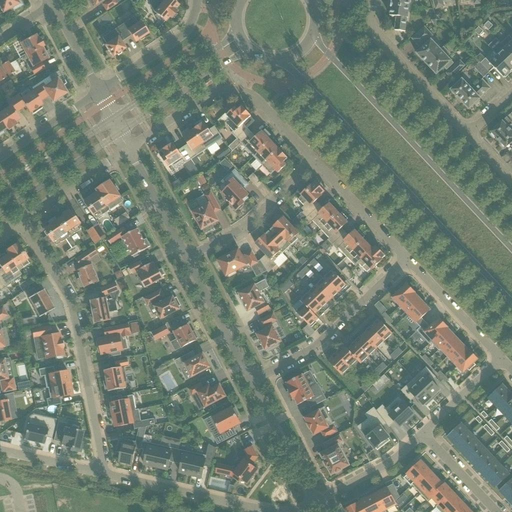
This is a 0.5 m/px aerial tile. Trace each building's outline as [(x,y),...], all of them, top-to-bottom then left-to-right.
[(0,0),(0,8),(2,13),(11,8),(13,11),(22,6),(19,0),(0,0)] [(102,5),(106,11),(116,4),(115,3),(121,0),(120,0),(88,0),(91,5),(93,4),(95,6),(102,2),(103,4),(102,5)] [(162,0),(147,0),(149,5),(150,7),(151,8),(152,10),(153,11),(155,13),(154,13),(156,14),(155,16),(161,22),(163,20),(165,21),(168,17),(170,18),(176,12),(174,11),(178,6),(176,4),(177,3),(174,0),(165,0),(164,1),(162,0)] [(389,5),(388,8),(390,8),(390,9),(391,9),(390,16),(397,17),(395,31),(405,32),(406,22),(407,18),(409,7),(409,0),(392,0),(392,2),(391,2),(389,2),(389,5)] [(432,0),(435,10),(444,7),(442,1),(450,1),(449,0),(432,0)] [(133,18),(118,28),(125,39),(130,36),(135,42),(147,34),(145,31),(146,30),(143,26),(142,26),(140,23),(137,24),(133,18)] [(488,30),(492,26),(488,22),(484,26),(488,30)] [(426,64),(441,50),(430,39),(433,36),(424,27),(412,39),(421,49),(416,54),(426,64)] [(474,32),(479,36),(483,32),(479,27),(474,32)] [(120,43),(125,39),(118,28),(102,38),(107,45),(105,46),(112,57),(124,49),(120,43)] [(20,44),(26,55),(43,46),(40,39),(38,40),(35,36),(20,44)] [(511,39),(509,36),(501,44),(505,48),(511,55),(511,39)] [(511,69),(511,55),(505,48),(501,44),(493,51),(497,55),(511,70),(511,69)] [(41,62),(48,59),(47,58),(51,56),(48,50),(44,52),(42,47),(43,47),(43,46),(26,55),(33,68),(30,70),(34,76),(45,70),(41,62)] [(444,48),(441,50),(426,64),(436,75),(444,67),(447,70),(453,64),(447,57),(450,54),(444,48)] [(511,70),(497,55),(489,63),(485,59),(480,63),(489,73),(494,68),(503,78),(504,77),(505,77),(504,78),(505,78),(511,72),(510,71),(511,70)] [(14,72),(7,62),(1,66),(8,76),(14,72)] [(489,73),(480,63),(474,68),(477,71),(484,78),(489,73)] [(446,74),(451,79),(460,71),(455,66),(446,74)] [(41,105),(42,105),(39,102),(48,96),(52,103),(66,93),(62,87),(66,84),(59,71),(48,77),(52,83),(45,87),(43,84),(32,91),(41,105)] [(480,101),(479,101),(480,99),(491,89),(484,82),(483,80),(472,90),(467,85),(469,84),(464,78),(462,80),(458,83),(451,90),(457,97),(457,98),(462,103),(463,103),(469,110),(476,104),(476,105),(480,101)] [(32,115),(35,113),(42,108),(40,106),(41,105),(32,91),(32,92),(21,100),(18,96),(12,99),(20,110),(25,107),(29,113),(30,112),(32,115)] [(10,107),(0,113),(0,118),(8,130),(16,125),(14,123),(19,120),(14,113),(20,110),(12,99),(7,103),(10,107)] [(237,139),(247,129),(243,124),(251,117),(242,107),(238,111),(235,108),(227,116),(230,119),(225,123),(233,132),(232,133),(237,139)] [(511,131),(508,128),(511,124),(511,123),(507,117),(491,132),(496,139),(495,140),(500,145),(501,144),(506,148),(511,142),(511,131)] [(8,131),(8,130),(0,118),(0,135),(3,134),(2,131),(6,128),(8,131)] [(204,123),(194,130),(206,150),(222,139),(214,127),(209,131),(204,123)] [(251,134),(247,129),(237,139),(241,143),(251,134)] [(206,150),(194,130),(183,137),(188,145),(183,148),(191,160),(197,156),(206,150)] [(256,138),(251,134),(241,143),(254,157),(271,141),(262,132),(256,138)] [(237,139),(228,147),(232,152),(241,143),(237,139)] [(279,150),(271,141),(254,157),(262,166),(279,150)] [(191,160),(183,148),(178,152),(173,144),(162,151),(165,156),(162,158),(168,167),(172,165),(175,170),(191,160)] [(287,159),(279,150),(262,166),(271,175),(275,170),(278,173),(286,166),(283,163),(287,159)] [(221,164),(227,171),(232,167),(225,160),(221,164)] [(230,205),(236,211),(237,210),(239,210),(242,207),(243,205),(244,203),(242,201),(248,195),(243,190),(248,185),(235,171),(229,176),(233,180),(227,185),(229,188),(222,194),(227,199),(227,200),(231,204),(230,205)] [(253,174),(248,178),(258,189),(263,184),(253,174)] [(207,182),(203,175),(197,179),(201,186),(207,182)] [(96,191),(97,192),(107,206),(108,206),(115,201),(118,205),(122,202),(120,198),(121,197),(110,181),(107,183),(106,182),(99,187),(100,188),(96,191)] [(302,213),(307,218),(317,208),(313,204),(322,196),(321,195),(324,193),(315,183),(312,186),(312,185),(301,195),(302,196),(298,200),(304,206),(301,209),(304,212),(302,213)] [(97,192),(88,198),(90,200),(85,203),(96,219),(110,210),(108,206),(107,206),(97,192)] [(211,192),(204,195),(204,196),(196,201),(200,209),(192,213),(202,230),(203,230),(204,232),(211,228),(210,226),(218,222),(214,214),(220,210),(211,192)] [(321,230),(338,213),(330,204),(321,212),(317,208),(307,218),(303,221),(307,226),(313,221),(321,230)] [(65,216),(59,220),(70,237),(81,229),(79,226),(81,224),(73,211),(71,212),(68,211),(65,213),(65,216)] [(340,215),(338,213),(321,230),(329,239),(328,240),(332,245),(343,235),(339,231),(347,223),(346,221),(348,219),(342,213),(340,215)] [(70,237),(59,220),(58,221),(55,218),(48,222),(51,226),(45,229),(56,246),(70,237)] [(119,218),(114,221),(118,226),(123,223),(119,218)] [(283,218),(274,227),(292,245),(298,240),(300,243),(306,237),(300,231),(298,233),(283,218)] [(99,224),(93,228),(101,240),(107,236),(99,224)] [(292,245),(274,227),(265,235),(283,254),(292,245)] [(101,240),(93,228),(87,232),(95,244),(101,240)] [(122,245),(126,252),(129,250),(132,257),(133,256),(134,258),(140,255),(139,253),(148,249),(147,248),(150,246),(146,239),(144,241),(138,229),(128,234),(124,228),(107,239),(111,245),(121,238),(124,244),(122,245)] [(346,239),(343,235),(332,245),(337,250),(338,248),(347,257),(364,241),(363,239),(365,237),(359,231),(357,233),(355,231),(346,239)] [(283,254),(265,235),(255,244),(266,255),(260,261),(268,273),(277,265),(274,262),(283,254)] [(373,250),(364,241),(347,257),(355,266),(358,264),(358,263),(373,250)] [(7,255),(18,271),(29,264),(26,260),(27,259),(19,247),(18,247),(16,244),(5,251),(7,255)] [(65,253),(69,259),(81,251),(77,246),(65,253)] [(373,250),(358,263),(358,264),(367,273),(371,270),(382,260),(382,259),(385,257),(376,247),(373,250)] [(98,282),(95,274),(92,266),(101,260),(97,255),(93,248),(77,260),(80,265),(79,266),(81,270),(78,271),(81,279),(78,280),(81,287),(84,286),(84,287),(98,282)] [(242,257),(238,250),(220,259),(228,276),(247,266),(247,265),(249,264),(251,267),(258,263),(251,252),(245,255),(245,256),(242,257)] [(18,271),(7,255),(5,256),(4,254),(0,256),(0,267),(3,272),(0,273),(0,277),(6,287),(11,283),(10,281),(21,275),(18,271)] [(303,266),(307,262),(303,257),(298,261),(303,266)] [(315,259),(311,263),(315,267),(319,263),(315,259)] [(139,278),(145,288),(163,278),(162,276),(165,275),(162,269),(159,271),(158,268),(157,269),(153,262),(144,267),(141,261),(129,268),(132,274),(138,271),(141,277),(139,278)] [(307,275),(311,271),(307,266),(302,270),(307,275)] [(341,272),(346,276),(350,272),(346,268),(341,272)] [(307,275),(302,270),(298,275),(302,279),(307,275)] [(332,271),(324,278),(338,293),(341,290),(342,291),(347,287),(346,285),(332,271)] [(354,276),(350,272),(346,276),(350,281),(354,276)] [(30,278),(25,281),(29,286),(34,283),(30,278)] [(338,293),(324,278),(316,286),(330,300),(338,293)] [(256,309),(259,315),(270,309),(267,304),(265,305),(264,303),(259,293),(269,287),(265,280),(255,285),(238,294),(239,295),(238,296),(240,300),(241,299),(245,306),(243,307),(246,311),(247,310),(248,311),(255,307),(256,309)] [(290,280),(286,284),(290,289),(294,284),(290,280)] [(105,296),(106,299),(91,302),(92,309),(93,316),(93,315),(95,323),(111,320),(109,312),(117,311),(115,301),(113,301),(112,293),(118,291),(115,283),(101,289),(104,296),(105,296)] [(290,289),(286,284),(281,288),(285,293),(290,289)] [(414,293),(414,294),(415,293),(407,285),(403,288),(401,286),(394,292),(396,294),(392,298),(400,306),(414,293)] [(330,300),(316,286),(308,293),(322,308),(330,300)] [(30,297),(28,298),(39,318),(54,309),(43,290),(36,294),(33,289),(27,293),(30,297)] [(161,290),(144,299),(148,306),(150,309),(154,307),(161,320),(180,310),(179,307),(181,306),(176,298),(174,299),(173,297),(166,300),(164,298),(164,297),(161,290)] [(322,308),(308,293),(300,301),(304,304),(314,315),(322,308)] [(408,315),(422,302),(414,294),(414,293),(400,306),(408,315)] [(430,310),(422,302),(408,315),(420,328),(416,331),(417,331),(426,323),(421,318),(430,310)] [(304,304),(296,312),(310,327),(310,326),(311,327),(316,323),(315,322),(318,319),(314,315),(304,304)] [(0,328),(0,320),(7,316),(2,309),(0,309),(0,350),(2,350),(2,348),(4,348),(4,347),(9,346),(7,338),(2,339),(0,328)] [(258,334),(256,335),(257,336),(264,349),(265,351),(266,350),(268,349),(269,352),(280,347),(278,344),(281,342),(280,341),(275,331),(280,328),(276,321),(277,321),(273,314),(259,321),(262,328),(263,328),(265,330),(258,334)] [(373,324),(370,327),(384,342),(392,334),(378,319),(378,320),(377,318),(372,323),(373,324)] [(447,328),(439,319),(430,327),(426,323),(417,331),(429,344),(447,328)] [(130,324),(133,334),(141,332),(138,322),(130,324)] [(101,352),(101,355),(109,353),(110,357),(120,355),(120,351),(123,351),(120,338),(130,336),(129,333),(130,333),(128,325),(104,329),(106,338),(98,340),(99,346),(98,346),(99,353),(101,352)] [(179,327),(173,331),(174,332),(177,339),(171,343),(175,351),(182,347),(182,348),(196,341),(195,339),(198,338),(194,332),(192,333),(188,325),(180,329),(179,327)] [(166,326),(152,334),(156,341),(170,333),(166,326)] [(42,341),(45,359),(55,357),(55,360),(62,358),(62,356),(64,355),(59,334),(51,335),(49,327),(32,330),(34,343),(42,341)] [(384,342),(370,327),(362,334),(376,349),(384,342)] [(438,351),(454,336),(447,328),(429,344),(429,345),(431,343),(438,351)] [(368,356),(376,349),(362,334),(355,342),(368,356)] [(447,357),(461,344),(454,336),(438,351),(439,351),(440,349),(447,357)] [(368,356),(355,342),(347,349),(357,360),(357,361),(360,364),(368,356)] [(469,352),(461,344),(447,357),(455,365),(469,352)] [(347,349),(344,346),(340,349),(339,347),(334,352),(349,368),(357,361),(357,360),(347,349)] [(403,352),(398,348),(394,352),(398,357),(403,352)] [(477,360),(469,351),(469,352),(455,365),(463,373),(467,369),(469,371),(476,365),(474,363),(477,360)] [(349,368),(334,352),(330,357),(331,358),(327,361),(341,376),(349,368)] [(398,357),(394,352),(390,356),(394,361),(398,357)] [(186,368),(191,378),(211,368),(203,353),(196,357),(188,362),(185,356),(175,361),(181,371),(186,368)] [(0,384),(2,393),(15,390),(13,378),(7,379),(4,360),(0,360),(0,384)] [(116,369),(104,371),(106,381),(103,382),(105,390),(108,389),(108,392),(117,390),(118,393),(124,391),(123,389),(126,388),(124,382),(127,382),(124,368),(129,367),(128,360),(115,362),(116,369)] [(383,371),(387,367),(383,363),(378,367),(383,371)] [(67,374),(67,371),(54,374),(53,367),(38,370),(39,377),(44,377),(46,388),(69,384),(69,382),(70,381),(69,374),(67,374)] [(378,375),(383,371),(378,367),(374,371),(378,375)] [(426,367),(413,379),(433,400),(440,393),(438,392),(440,391),(431,382),(436,378),(426,367)] [(160,368),(155,370),(159,377),(164,374),(160,368)] [(317,384),(309,388),(302,375),(286,384),(289,390),(288,390),(293,400),(294,399),(297,405),(307,400),(311,408),(326,400),(317,384)] [(384,375),(379,379),(384,384),(389,380),(384,375)] [(413,379),(401,391),(411,402),(415,398),(424,406),(425,405),(427,406),(433,400),(413,379)] [(373,384),(369,380),(365,384),(369,388),(373,384)] [(19,390),(30,388),(29,381),(18,383),(19,390)] [(49,399),(46,399),(47,407),(61,404),(59,398),(71,395),(69,384),(46,388),(46,389),(47,388),(49,399)] [(200,398),(205,408),(226,397),(220,385),(211,390),(209,386),(203,389),(200,384),(189,390),(192,395),(195,401),(200,398)] [(369,388),(365,384),(360,388),(365,392),(369,388)] [(497,408),(511,394),(502,386),(488,399),(497,408)] [(0,421),(10,420),(7,406),(14,405),(12,393),(0,395),(0,399),(0,402),(0,401),(0,421)] [(504,416),(511,408),(511,395),(511,394),(497,408),(504,416)] [(123,401),(111,404),(112,411),(111,411),(112,414),(113,414),(113,415),(139,410),(139,409),(136,410),(133,395),(122,397),(123,401)] [(383,405),(376,411),(386,423),(389,427),(395,422),(399,428),(415,415),(404,402),(390,414),(383,405)] [(319,410),(304,418),(307,424),(307,425),(307,426),(308,425),(310,429),(309,429),(310,430),(314,436),(321,432),(324,439),(338,432),(334,424),(324,407),(319,410)] [(233,410),(232,408),(213,418),(212,418),(218,430),(211,433),(217,445),(237,434),(233,428),(240,424),(236,417),(238,415),(235,409),(233,410)] [(372,423),(361,432),(375,449),(389,437),(381,428),(386,423),(376,411),(373,408),(365,415),(372,423)] [(139,410),(113,415),(116,427),(133,424),(135,429),(139,429),(146,427),(155,425),(154,419),(141,421),(139,410)] [(27,424),(23,440),(44,445),(45,437),(51,438),(51,439),(55,420),(56,420),(55,419),(55,420),(44,418),(42,425),(28,422),(28,425),(27,424)] [(66,424),(58,422),(53,441),(61,443),(61,445),(65,446),(64,447),(72,449),(71,451),(80,453),(82,444),(80,443),(83,432),(69,429),(65,428),(66,424)] [(455,446),(469,433),(461,424),(447,438),(455,446)] [(120,439),(117,452),(121,453),(119,462),(132,465),(135,448),(141,450),(143,442),(146,427),(139,429),(136,443),(120,439)] [(463,455),(477,441),(469,433),(455,446),(463,455)] [(339,445),(343,443),(340,436),(324,444),(327,451),(320,454),(324,462),(323,462),(326,468),(327,468),(331,476),(336,473),(336,474),(342,471),(341,470),(349,466),(339,445)] [(161,446),(156,467),(168,470),(169,463),(172,464),(173,463),(175,464),(179,450),(181,441),(175,440),(173,448),(161,446)] [(485,450),(477,441),(463,455),(471,463),(485,450)] [(156,467),(161,446),(143,442),(141,450),(143,450),(142,456),(146,457),(144,465),(156,467)] [(196,454),(191,475),(192,476),(192,477),(199,479),(200,477),(201,478),(204,466),(211,468),(216,448),(208,444),(207,452),(206,456),(196,454)] [(227,467),(225,475),(232,477),(239,482),(241,479),(247,484),(258,471),(251,466),(258,457),(252,447),(244,451),(247,456),(244,460),(237,469),(227,467)] [(191,475),(196,454),(179,450),(175,464),(181,465),(179,473),(191,475)] [(479,471),(493,458),(485,450),(471,463),(479,471)] [(487,479),(501,466),(493,458),(479,471),(486,480),(487,479)] [(410,487),(428,470),(420,462),(403,478),(410,487)] [(509,475),(501,466),(487,479),(495,488),(509,475)] [(419,493),(436,478),(428,470),(410,487),(411,487),(412,486),(419,493)] [(427,501),(445,485),(444,484),(443,486),(436,478),(419,493),(427,501)] [(508,500),(511,496),(511,480),(500,492),(508,500)] [(436,508),(452,492),(445,485),(427,501),(427,502),(432,498),(438,505),(435,507),(436,508)] [(392,497),(387,488),(376,494),(385,511),(385,510),(396,504),(394,502),(392,497)] [(439,511),(446,511),(459,500),(452,492),(436,508),(439,511)] [(385,511),(376,494),(366,499),(373,511),(385,511)] [(400,497),(395,502),(398,506),(404,501),(400,497)] [(373,511),(366,499),(357,504),(360,511),(373,511)] [(461,511),(466,508),(459,500),(446,511),(461,511)]
